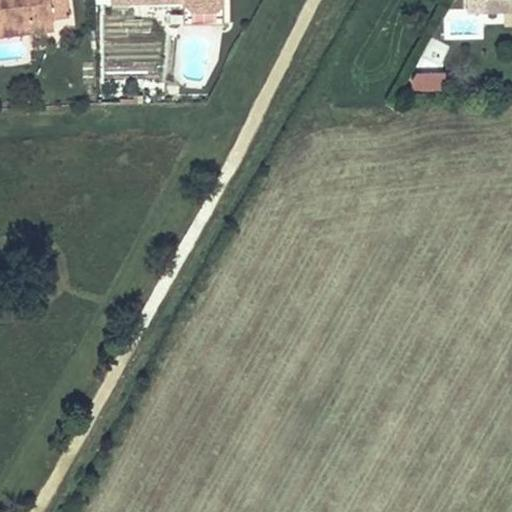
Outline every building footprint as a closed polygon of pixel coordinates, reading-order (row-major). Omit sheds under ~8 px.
[(0,0),(0,34),(53,28),(52,17),(49,0),(0,0)] [(49,0),(52,17),(69,15),(67,0),(49,0)] [(504,23),(511,23),(511,0),(482,0),(483,9),(504,8),(504,23)] [(448,17),(448,36),(479,36),(480,18),(448,17)] [(435,40),(431,38),(423,55),(424,56),(427,57),(435,40)] [(437,69),(448,46),(435,40),(427,57),(424,56),(421,61),(437,69)]
